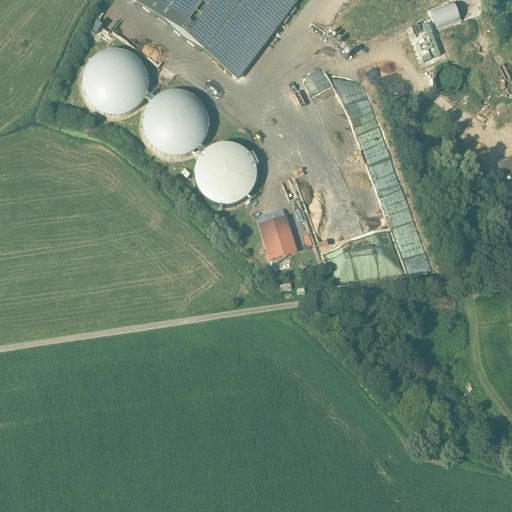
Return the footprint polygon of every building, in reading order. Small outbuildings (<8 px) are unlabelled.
[(131,0),(130,1),(236,81),(297,0),(131,0)] [(453,6),(430,15),(437,31),(459,22),(453,6)] [(102,18),(96,25),(101,29),(96,35),(105,43),(116,30),(102,18)] [(94,24),(89,33),(95,36),(100,28),(94,24)] [(439,58),(427,27),(423,29),(421,24),(411,28),(415,39),(424,36),(427,44),(424,46),(423,42),(417,44),(423,59),(422,60),(424,64),(431,62),(428,54),(431,53),(433,60),(439,58)] [(145,99),(147,87),(145,74),(137,64),(127,57),(114,54),(101,57),(91,64),(84,75),(81,87),(84,100),(91,111),(102,118),(115,120),(127,117),(138,110),(145,99)] [(460,89),(461,84),(459,79),(456,75),(452,72),(447,71),(442,72),(437,75),(435,79),(434,85),(435,90),(438,94),(442,97),(447,98),(452,97),(457,94),(460,89)] [(205,114),(199,107),(192,102),(184,99),(176,99),(167,100),(160,104),(153,110),(149,117),(147,126),(146,134),(149,142),(153,150),(159,156),(167,160),(175,161),(184,161),(192,158),(199,153),(205,146),(208,139),(209,130),(208,122),(205,114)] [(253,189),(256,178),(253,166),(246,156),(236,149),(225,147),(213,150),(203,156),(196,167),(194,178),(197,190),(203,200),(213,206),(225,209),(237,206),(247,199),(253,189)] [(511,160),(497,166),(502,182),(511,177),(511,160)] [(282,212),(256,220),(269,263),(295,255),(282,212)]
